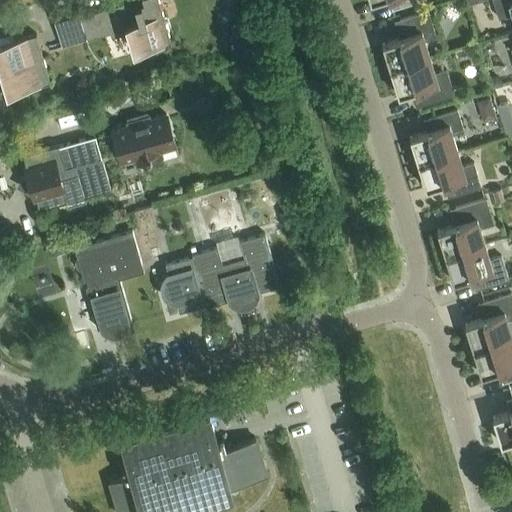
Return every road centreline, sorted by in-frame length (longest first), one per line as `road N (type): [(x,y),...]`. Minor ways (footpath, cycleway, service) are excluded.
road 1 (residential): [(414,314),(387,314),(95,396),(51,400),(0,383)]
road 2 (residential): [(414,314),(415,257),(338,0)]
road 3 (residential): [(489,511),(437,333),(414,314)]
